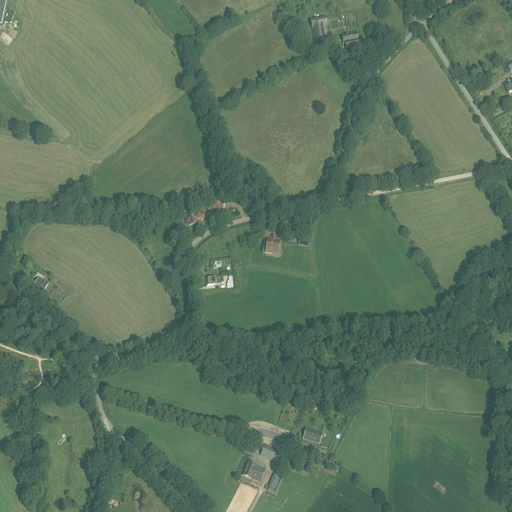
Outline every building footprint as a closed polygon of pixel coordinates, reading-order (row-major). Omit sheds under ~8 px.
[(310,20),(314,40),(329,37),(327,25),(326,25),(325,17),(310,20)] [(346,50),(353,48),(362,47),(361,41),(358,42),(356,32),(351,33),(342,35),(343,45),(345,44),(346,50)] [(207,206),(209,210),(215,209),(216,211),(221,210),(219,202),(214,204),(207,206)] [(187,218),(189,225),(197,223),(196,221),(196,220),(204,218),(203,213),(195,215),(194,212),(192,213),(189,214),(184,215),(185,219),(187,218)] [(271,239),(268,238),(265,250),(278,252),(280,240),(276,240),(276,236),(271,235),(271,239)] [(310,240),(300,238),(298,244),(309,247),(310,240)] [(214,278),(207,278),(208,286),(216,285),(221,284),(221,283),(223,283),(223,276),(214,277),(214,278)] [(49,283),(39,278),(34,287),(43,293),(49,283)] [(30,282),(24,279),(21,285),(27,288),(30,282)] [(307,428),(303,438),(319,443),(322,433),(307,428)] [(265,445),(260,456),(277,463),(282,452),(265,445)] [(312,452),(300,448),(298,456),(309,460),(312,452)] [(257,466),(248,462),(243,475),(251,479),(260,483),(265,469),(257,466)] [(274,475),(269,486),(276,490),(281,479),(274,475)]
